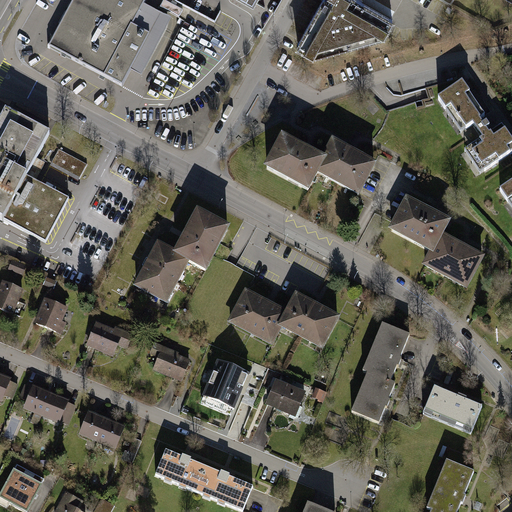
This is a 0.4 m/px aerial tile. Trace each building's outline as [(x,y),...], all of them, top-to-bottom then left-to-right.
[(74,0),(48,51),(105,81),(147,0),(74,0)] [(397,23),(346,0),(326,0),(295,49),(312,60),(387,41),(397,23)] [(377,0),(364,0),(363,2),(392,18),(396,11),(377,0)] [(177,16),(180,10),(173,7),(174,5),(165,1),(162,9),(177,16)] [(511,159),(511,157),(464,87),(434,107),(483,179),(511,159)] [(50,139),(7,115),(0,127),(0,222),(44,247),(68,203),(33,183),(43,165),(37,162),(50,139)] [(322,165),(283,143),(265,176),(310,201),(320,182),(328,168),(322,165)] [(360,203),(378,171),(333,146),(322,165),(328,168),(320,182),(360,203)] [(87,166),(59,151),(51,166),(78,181),(87,166)] [(511,187),(502,194),(511,209),(511,187)] [(452,229),(407,205),(390,238),(429,259),(435,262),(446,241),(452,229)] [(197,218),(176,258),(173,263),(187,271),(207,281),(231,236),(197,218)] [(486,262),(446,241),(435,262),(429,259),(423,271),(468,295),(486,262)] [(173,263),(176,258),(157,248),(133,292),(167,310),(187,271),(173,263)] [(22,293),(2,284),(0,289),(0,313),(11,318),(22,293)] [(272,350),(282,333),(278,331),(287,315),(245,292),(227,326),(272,350)] [(278,331),(282,333),(323,356),(341,322),(296,298),(287,315),(278,331)] [(71,313),(46,302),(35,328),(60,338),(71,313)] [(128,337),(92,326),(84,352),(120,363),(128,337)] [(362,373),(367,375),(391,385),(410,339),(381,327),(362,373)] [(189,361),(153,348),(145,370),(180,384),(189,361)] [(249,374),(219,361),(201,404),(232,417),(249,374)] [(10,380),(0,375),(0,400),(2,401),(10,380)] [(391,385),(367,375),(351,414),(379,425),(395,387),(391,385)] [(307,397),(276,384),(266,410),(296,422),(307,397)] [(482,408),(434,388),(423,415),(471,435),(482,408)] [(51,396),(33,389),(24,411),(42,418),(51,396)] [(69,403),(51,396),(42,418),(60,425),(69,403)] [(105,423),(87,415),(78,438),(97,445),(105,423)] [(121,429),(105,423),(97,445),(113,451),(121,429)] [(207,470),(164,454),(154,481),(197,497),(207,470)] [(427,509),(432,511),(434,511),(458,511),(474,474),(447,462),(427,509)] [(45,481),(17,468),(4,494),(30,507),(45,481)] [(241,511),(251,488),(207,470),(197,497),(237,511),(241,511)] [(101,500),(95,511),(112,511),(115,506),(101,500)] [(82,511),(65,502),(59,511),(82,511)]
